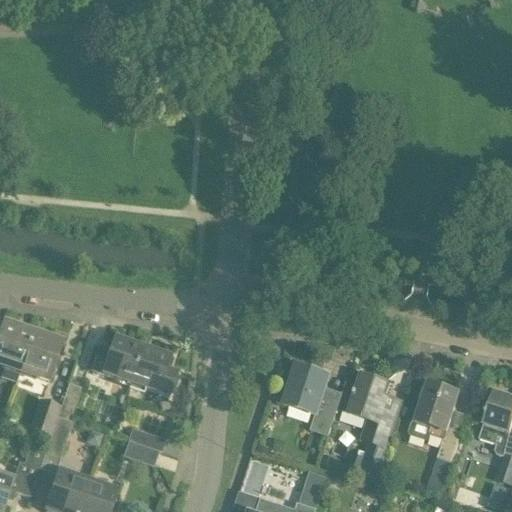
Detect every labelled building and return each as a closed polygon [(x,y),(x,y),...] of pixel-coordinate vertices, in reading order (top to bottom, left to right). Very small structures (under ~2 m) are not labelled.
[(0,368),(18,375),(31,337),(3,327),(0,336),(0,368)] [(60,347),(31,337),(18,375),(47,384),(60,347)] [(129,387),(141,351),(113,341),(109,354),(99,350),(91,374),(129,387)] [(170,361),(141,351),(129,387),(128,391),(142,396),(144,392),(167,400),(175,377),(165,373),(170,361)] [(295,370),(283,408),(314,418),(309,433),(328,438),(339,404),(322,399),(328,381),(295,370)] [(388,388),(359,379),(347,417),(367,423),(363,434),(364,437),(371,439),(369,447),(386,452),(397,416),(381,411),(388,388)] [(67,387),(59,412),(56,420),(68,424),(80,391),(67,387)] [(458,397),(426,387),(413,424),(410,425),(407,435),(409,438),(424,443),(427,441),(431,430),(444,435),(436,461),(450,466),(460,436),(447,432),(458,397)] [(492,396),(477,441),(495,447),(494,452),(496,456),(504,459),(505,456),(511,458),(511,402),(508,401),(507,397),(499,394),(495,397),(492,396)] [(49,440),(56,420),(59,412),(43,406),(34,435),(49,440)] [(71,425),(68,424),(56,420),(49,440),(43,457),(43,458),(58,463),(59,463),(71,425)] [(127,445),(157,455),(160,456),(164,444),(131,433),(127,445)] [(151,470),(157,455),(127,445),(122,460),(151,470)] [(39,469),(43,458),(43,457),(28,452),(22,467),(18,466),(13,482),(0,477),(0,511),(2,511),(8,494),(28,501),(38,473),(39,469)] [(76,511),(86,485),(71,480),(75,468),(59,463),(58,463),(43,458),(39,469),(58,476),(45,511),(76,511)] [(450,466),(436,461),(425,494),(439,498),(450,466)] [(308,475),(298,506),(315,511),(326,480),(308,475)] [(109,511),(115,495),(86,485),(76,511),(109,511)] [(269,501),(264,503),(259,501),(255,511),(315,511),(298,506),(296,506),(294,511),(292,511),(278,507),(275,503),(269,501)]
